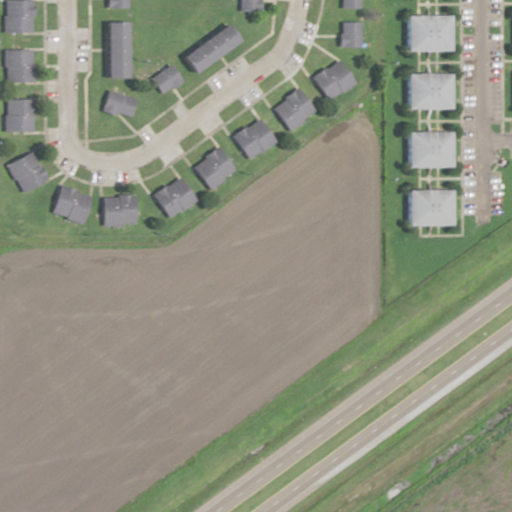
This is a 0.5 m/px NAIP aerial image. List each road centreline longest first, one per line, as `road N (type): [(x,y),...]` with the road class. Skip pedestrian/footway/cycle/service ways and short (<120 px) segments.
road 1 (residential): [(296,0),(282,44),(257,69),(155,147),(118,161),(86,161),(72,151),(64,43)]
road 2 (trunk): [(511,291),(213,511)]
road 3 (trunk): [(258,511),(511,326)]
road 4 (residential): [(483,221),(480,0)]
